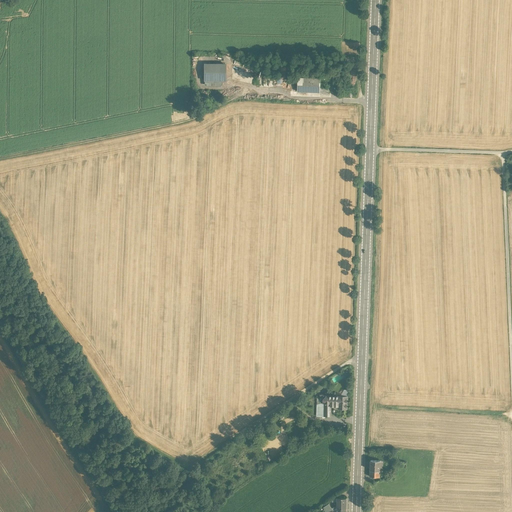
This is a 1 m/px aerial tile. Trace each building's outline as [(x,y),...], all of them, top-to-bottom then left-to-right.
[(225,64),(204,64),(204,80),(222,80),(225,80),(225,64)] [(269,75),(258,75),(258,86),(269,86),(269,75)] [(320,79),(298,78),(297,91),(326,92),(326,89),(326,88),(321,88),(321,86),(320,86),(320,79)] [(338,396),(324,396),(324,405),(330,405),(338,405),(338,396)] [(347,397),(338,396),(338,405),(338,408),(344,408),(347,408),(347,397)] [(330,417),(330,405),(324,405),(314,405),(314,417),(330,417)] [(380,460),(370,460),(370,476),(379,477),(379,469),(380,460)] [(341,498),(337,498),(337,502),(334,502),(334,504),(337,505),(337,508),(346,508),(346,498),(342,498),(341,498)]
